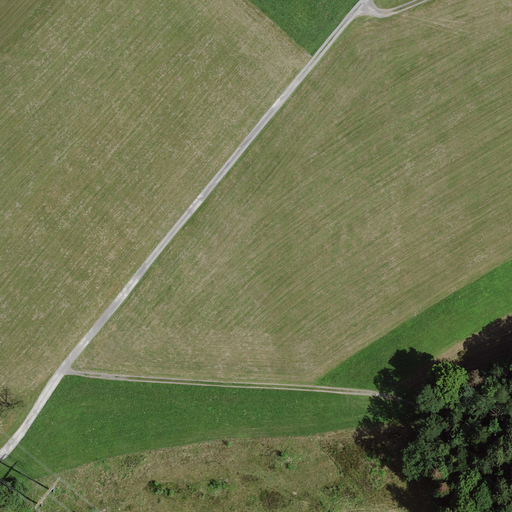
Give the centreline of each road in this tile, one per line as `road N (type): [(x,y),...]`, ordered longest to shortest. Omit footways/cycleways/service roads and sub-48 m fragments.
road 1 (unclassified): [(365,0),(0,455)]
road 2 (track): [(405,398),(61,373)]
